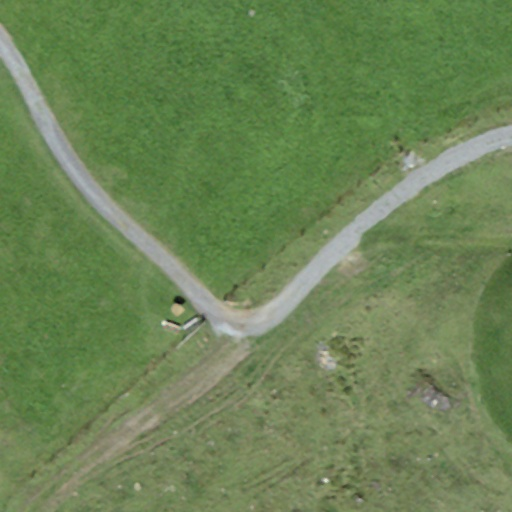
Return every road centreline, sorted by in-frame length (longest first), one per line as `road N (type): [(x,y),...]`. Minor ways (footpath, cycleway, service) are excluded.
road 1 (track): [(36,511),(208,371),(361,218),(511,133)]
road 2 (track): [(0,43),(34,92),(69,169),(237,337)]
